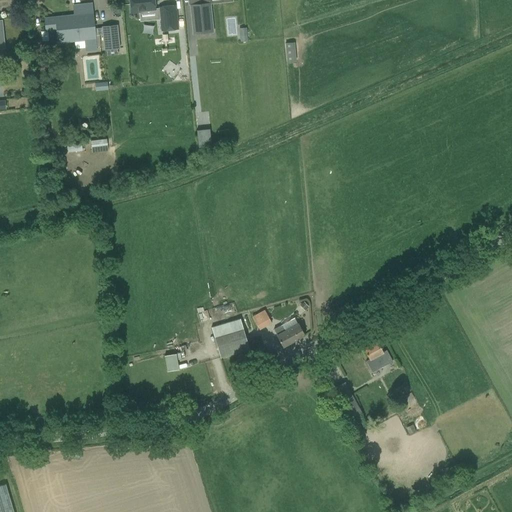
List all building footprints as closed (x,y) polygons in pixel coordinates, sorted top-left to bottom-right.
[(129,0),(131,13),(140,12),(140,11),(155,10),(154,0),(129,0)] [(190,5),(193,34),(213,32),(210,4),(210,3),(190,5)] [(98,50),(97,35),(96,29),(94,29),(92,4),(73,6),(74,15),(44,18),(45,31),(57,30),(58,43),(85,40),(86,51),(98,50)] [(175,5),(159,6),(162,30),(178,28),(175,5)] [(96,29),(97,35),(102,35),(104,50),(105,57),(118,55),(117,49),(120,49),(117,25),(102,27),(102,28),(96,29)] [(285,44),(287,62),(296,61),(294,43),(285,44)] [(107,82),(94,83),(95,91),(108,90),(107,82)] [(198,129),(199,146),(212,146),(212,129),(198,129)] [(90,141),(91,147),(107,145),(106,139),(90,141)] [(309,307),(304,302),(300,305),(305,310),(309,307)] [(260,329),(272,322),(265,309),(252,316),(260,329)] [(220,358),(249,349),(240,318),(211,327),(220,358)] [(274,330),(283,347),(305,336),(298,323),(285,331),(282,325),(274,330)] [(383,352),(377,341),(364,349),(369,359),(366,361),(372,372),(392,361),(386,350),(383,352)] [(360,411),(345,381),(328,389),(344,419),(360,411)] [(405,396),(408,401),(413,398),(411,393),(405,396)] [(409,434),(416,431),(413,425),(406,429),(409,434)] [(0,511),(14,511),(6,484),(0,485),(0,511)]
